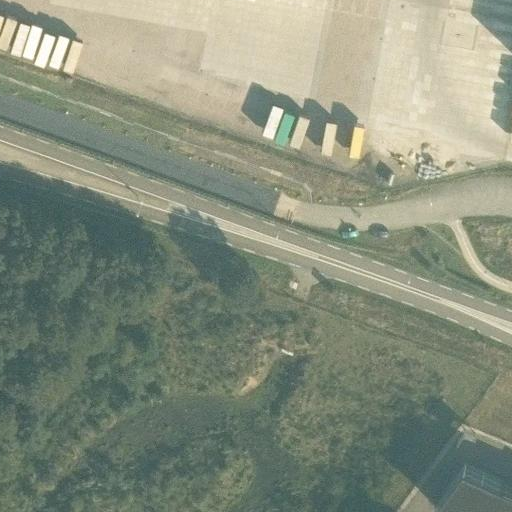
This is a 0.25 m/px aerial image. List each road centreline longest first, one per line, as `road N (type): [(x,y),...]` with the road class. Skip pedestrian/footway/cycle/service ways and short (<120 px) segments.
road 1 (secondary): [(318,258),(0,136)]
road 2 (secondary): [(0,170),(318,258)]
road 3 (secondary): [(318,258),(441,301)]
